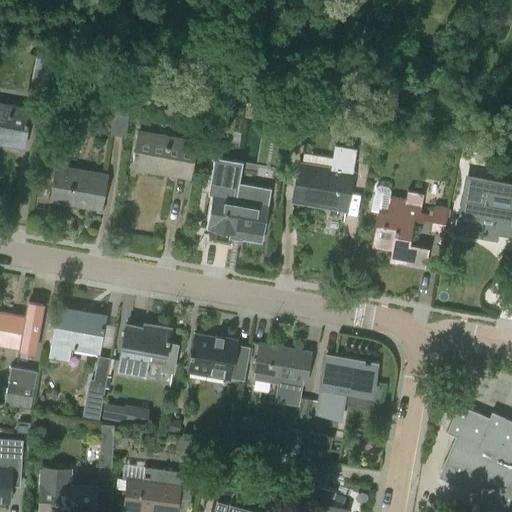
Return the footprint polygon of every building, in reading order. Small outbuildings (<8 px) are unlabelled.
[(60,33),(47,31),(42,58),(55,60),(60,33)] [(310,95),(299,93),(294,122),(316,126),(320,102),(309,100),(310,95)] [(0,143),(22,148),(29,110),(0,104),(0,143)] [(130,109),(116,106),(111,135),(125,137),(130,109)] [(196,141),(138,132),(133,167),(190,176),(196,141)] [(334,147),(330,171),(299,165),(293,200),(345,209),(351,174),(352,174),(356,150),(334,147)] [(213,195),(207,230),(244,236),(244,239),(262,242),(268,205),(271,188),(239,183),(243,162),(215,157),(208,195),(213,195)] [(106,175),(56,166),(49,201),(100,210),(106,175)] [(511,182),(485,178),(484,182),(468,179),(463,215),(480,218),(479,222),(495,225),(494,229),(511,232),(511,226),(511,182)] [(421,203),(389,197),(387,212),(378,210),(372,246),(392,249),(390,261),(426,268),(429,249),(410,245),(415,219),(418,220),(421,203)] [(448,208),(435,206),(431,230),(443,232),(448,208)] [(42,304),(28,302),(25,317),(0,312),(0,344),(19,348),(19,349),(34,352),(42,304)] [(104,316),(57,308),(48,356),(67,359),(69,347),(98,352),(104,316)] [(151,328),(126,324),(117,372),(143,377),(146,362),(162,365),(161,370),(172,372),(177,344),(167,343),(170,327),(152,324),(151,328)] [(229,378),(244,381),(250,346),(236,344),(236,339),(223,337),(222,336),(222,337),(215,336),(215,337),(193,333),(193,335),(194,335),(191,352),(190,351),(189,356),(190,356),(187,371),(229,379),(229,378)] [(305,383),(311,352),(260,343),(254,374),(255,374),(254,379),(278,383),(275,401),(298,405),(302,382),(305,383)] [(110,357),(98,355),(93,379),(90,378),(88,386),(92,387),(86,417),(98,419),(110,357)] [(377,364),(325,355),(320,386),(321,386),(317,414),(339,418),(344,391),(371,396),(377,364)] [(36,371),(10,366),(4,403),(29,407),(36,371)] [(104,402),(102,418),(146,425),(149,408),(125,403),(125,405),(104,402)] [(511,421),(490,412),(488,418),(457,405),(445,433),(455,437),(452,445),(451,444),(442,465),(444,466),(439,478),(511,507),(510,509),(511,509),(511,421)] [(179,419),(168,416),(164,432),(176,434),(179,419)] [(114,424),(101,423),(98,466),(111,466),(114,424)] [(301,433),(288,430),(286,447),(298,449),(301,433)] [(299,456),(325,460),(330,436),(304,431),(299,456)] [(194,439),(179,436),(175,451),(203,457),(207,441),(194,438),(194,439)] [(0,439),(0,501),(13,502),(15,483),(19,483),(22,441),(0,439)] [(325,460),(299,456),(296,471),(325,476),(327,460),(325,460)] [(72,467),(39,465),(38,484),(40,484),(37,511),(92,511),(94,488),(71,486),(72,467)] [(179,471),(144,466),(142,480),(126,478),(122,509),(144,511),(174,511),(176,497),(189,498),(192,474),(179,472),(179,471)] [(333,491),(308,484),(299,511),(346,511),(347,510),(329,505),(333,491)] [(230,491),(217,487),(210,511),(267,511),(269,507),(229,496),(230,491)]
